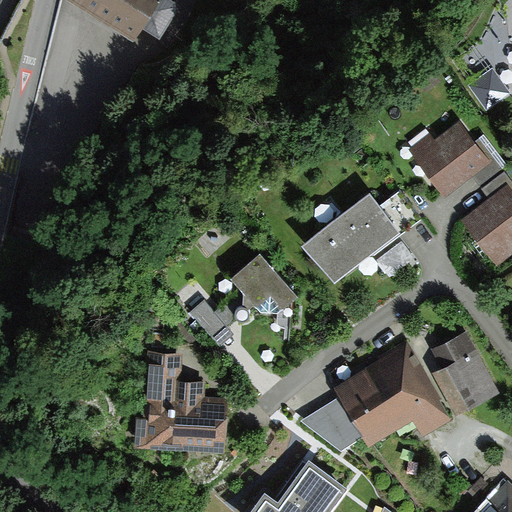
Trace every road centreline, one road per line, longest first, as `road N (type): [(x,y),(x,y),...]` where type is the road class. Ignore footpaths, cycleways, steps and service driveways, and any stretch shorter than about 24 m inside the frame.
road 1 (residential): [(0,185),(48,0)]
road 2 (residential): [(511,350),(432,245)]
